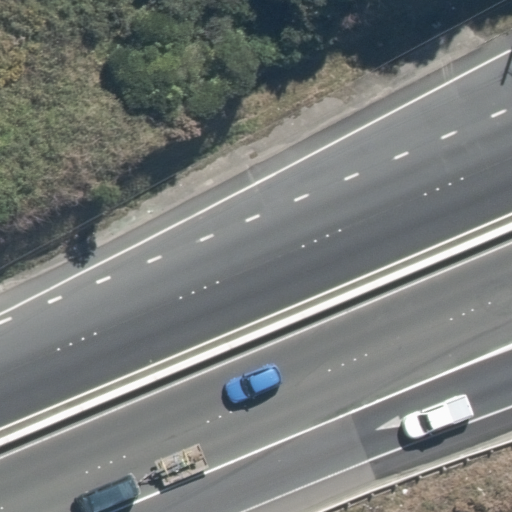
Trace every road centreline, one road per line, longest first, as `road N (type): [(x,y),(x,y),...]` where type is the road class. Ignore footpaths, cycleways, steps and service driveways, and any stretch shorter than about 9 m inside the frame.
road 1 (trunk): [(0,372),(369,217)]
road 2 (trunk): [(511,297),(155,449)]
road 3 (trunk): [(511,379),(155,449)]
road 4 (trunk): [(369,217),(511,110)]
road 5 (trunk): [(155,449),(4,511)]
road 6 (trunk): [(369,217),(511,158)]
